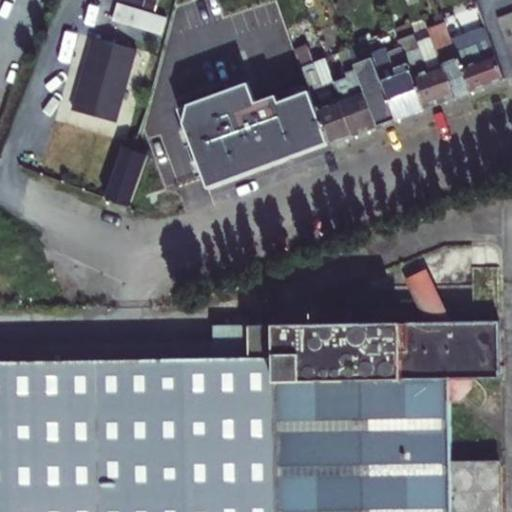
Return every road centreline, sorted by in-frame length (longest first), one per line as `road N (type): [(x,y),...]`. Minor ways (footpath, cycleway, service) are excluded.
road 1 (residential): [(511,137),(163,250),(0,186)]
road 2 (unknown): [(119,238),(142,312),(173,323),(415,254),(511,237)]
